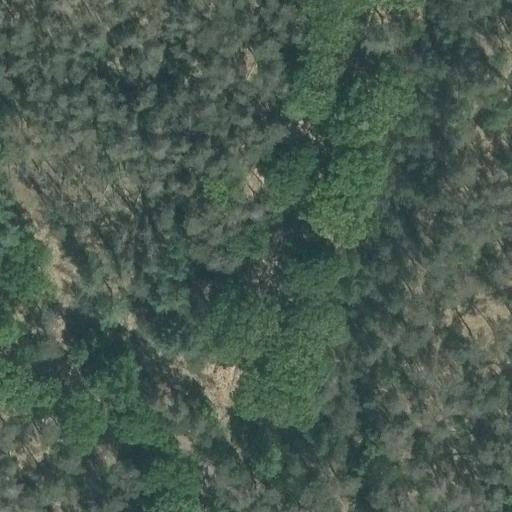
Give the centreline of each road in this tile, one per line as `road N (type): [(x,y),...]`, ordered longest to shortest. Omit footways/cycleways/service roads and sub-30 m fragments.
road 1 (track): [(346,0),(249,333),(205,450)]
road 2 (track): [(0,329),(205,450),(236,489),(276,511)]
